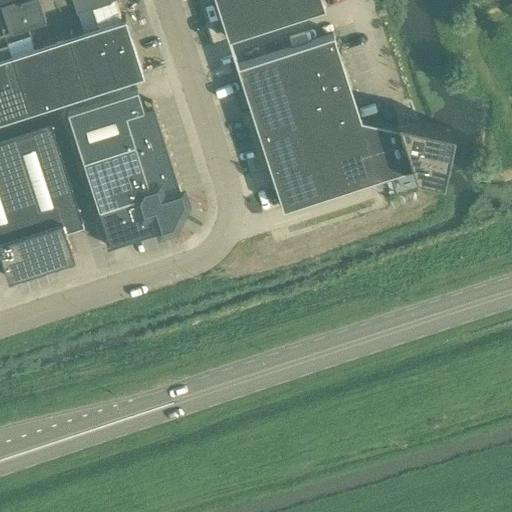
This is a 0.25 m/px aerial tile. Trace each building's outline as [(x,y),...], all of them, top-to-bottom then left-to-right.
[(0,0),(0,20),(10,53),(33,46),(26,23),(45,16),(39,0),(0,0)] [(98,25),(121,17),(115,0),(73,0),(75,7),(91,2),(98,25)] [(215,0),(227,37),(324,6),(321,0),(215,0)] [(142,73),(124,16),(121,17),(98,25),(68,35),(86,91),(142,73)] [(0,56),(10,53),(0,20),(0,56)] [(285,206),(381,175),(411,165),(414,173),(441,179),(452,129),(422,122),(396,117),(399,126),(362,118),(332,33),(236,64),(285,206)] [(29,110),(86,91),(67,35),(33,46),(10,53),(29,110)] [(0,56),(0,118),(29,110),(10,53),(0,56)] [(67,110),(109,242),(106,243),(106,244),(162,226),(160,221),(167,219),(177,199),(175,193),(180,191),(151,100),(150,101),(151,104),(142,107),(136,88),(67,110)] [(0,255),(7,276),(73,255),(63,222),(80,217),(81,222),(83,221),(49,118),(0,133),(0,255)]
